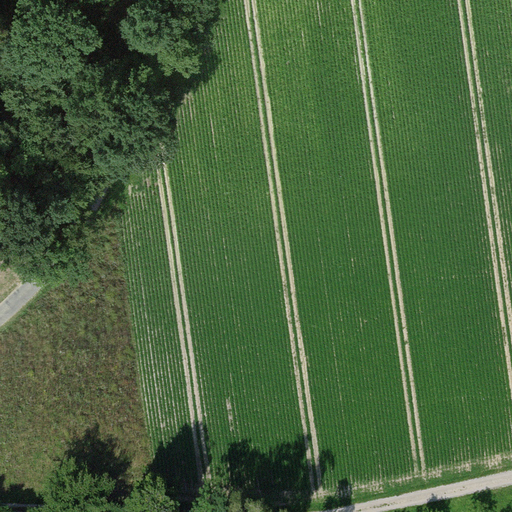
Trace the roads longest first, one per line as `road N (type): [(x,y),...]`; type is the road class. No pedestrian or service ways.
road 1 (track): [(511,479),(360,511),(0,510)]
road 2 (unclassified): [(0,319),(52,270),(121,139),(175,0)]
